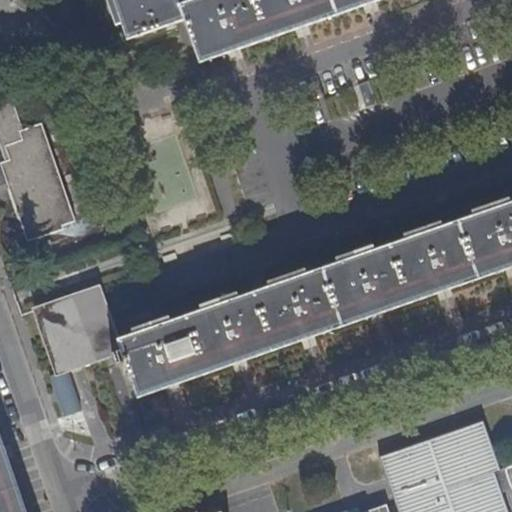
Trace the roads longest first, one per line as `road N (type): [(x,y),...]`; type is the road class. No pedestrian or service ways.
road 1 (residential): [(62,499),(511,339)]
road 2 (residential): [(62,499),(0,320)]
